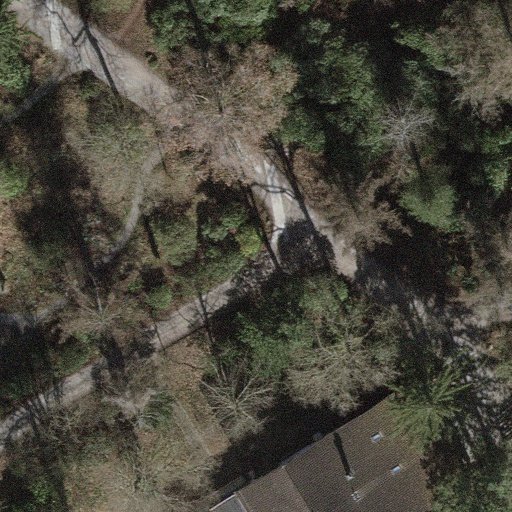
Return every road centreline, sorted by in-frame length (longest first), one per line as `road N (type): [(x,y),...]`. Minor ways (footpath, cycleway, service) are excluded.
road 1 (track): [(29,0),(440,324),(511,424)]
road 2 (track): [(320,222),(258,273),(0,440)]
